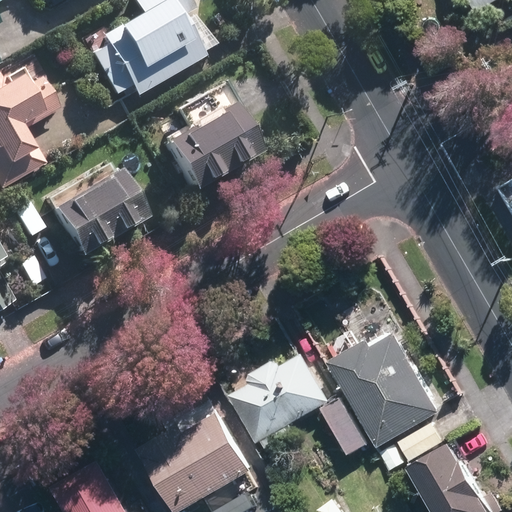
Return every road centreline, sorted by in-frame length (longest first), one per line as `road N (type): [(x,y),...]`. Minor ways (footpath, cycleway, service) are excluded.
road 1 (residential): [(404,165),(0,401)]
road 2 (tertiary): [(511,348),(404,165)]
road 3 (residential): [(404,165),(309,0)]
road 4 (residential): [(511,102),(404,165)]
